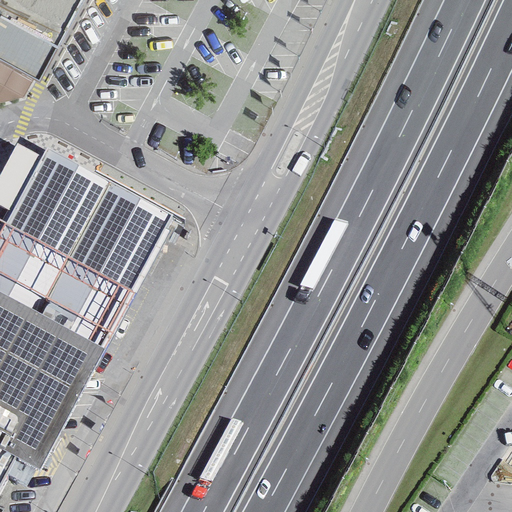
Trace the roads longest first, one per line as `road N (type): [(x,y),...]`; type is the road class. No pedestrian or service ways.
road 1 (motorway): [(461,0),(195,511)]
road 2 (motorway): [(263,511),(511,27)]
road 3 (secondary): [(93,511),(329,64)]
road 4 (tertiary): [(511,259),(371,511)]
road 5 (unknown): [(248,73),(125,9)]
